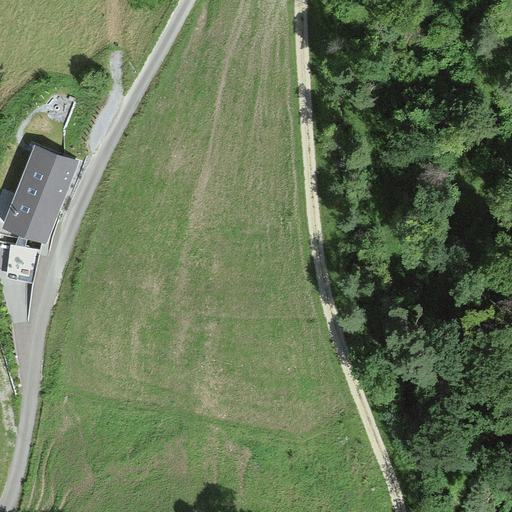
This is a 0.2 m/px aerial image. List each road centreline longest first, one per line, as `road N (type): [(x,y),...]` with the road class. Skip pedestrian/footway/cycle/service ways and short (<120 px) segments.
road 1 (track): [(185,0),(100,155),(47,282),(21,455),(4,511)]
road 2 (track): [(394,511),(322,286),(303,0)]
road 3 (track): [(439,511),(475,472),(472,327),(429,186),(425,63)]
road 4 (track): [(474,469),(511,347)]
